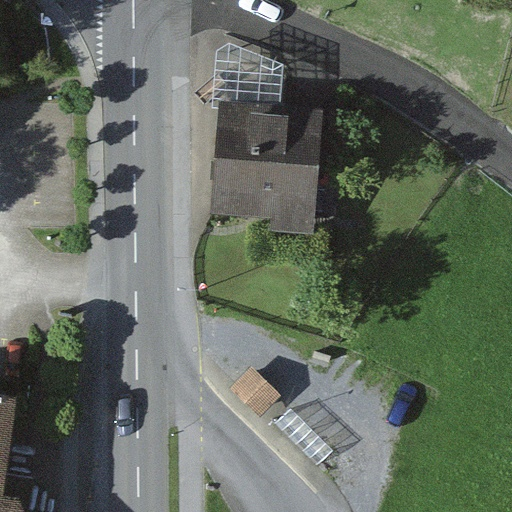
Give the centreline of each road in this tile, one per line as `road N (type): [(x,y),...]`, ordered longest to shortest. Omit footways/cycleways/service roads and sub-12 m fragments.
road 1 (tertiary): [(132,0),(137,511)]
road 2 (residential): [(232,0),(288,19),(511,167)]
